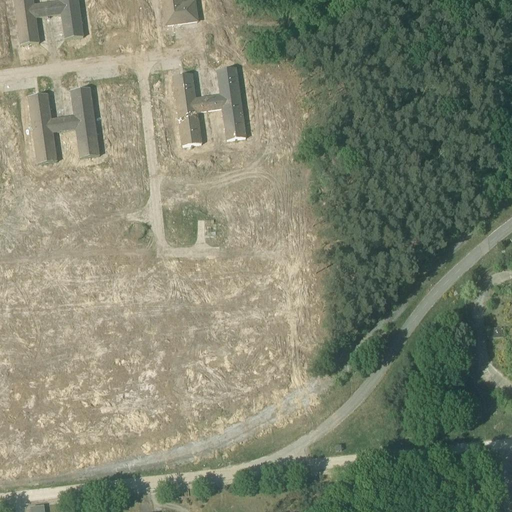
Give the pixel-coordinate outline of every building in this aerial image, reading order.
[(64,40),(83,38),(78,0),(58,0),(58,3),(32,6),(31,0),(17,0),(23,47),(39,45),(36,19),(61,17),(64,40)] [(199,99),(201,113),(221,111),(224,136),(243,133),(235,69),(216,72),(219,96),(199,99)] [(78,150),(98,148),(91,89),(70,92),(73,118),(51,120),(48,95),(28,98),(36,164),(57,162),(53,134),(76,131),(78,150)] [(198,134),(198,120),(185,120),(185,134),(198,134)] [(488,332),(489,341),(502,339),(501,330),(488,332)]
